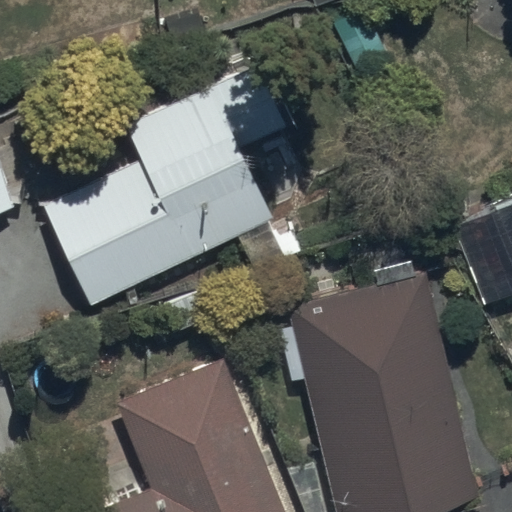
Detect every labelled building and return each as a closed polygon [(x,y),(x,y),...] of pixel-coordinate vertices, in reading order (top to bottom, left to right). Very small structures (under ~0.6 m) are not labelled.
[(146,143),(46,187),(85,282),(277,198),(246,126),(287,108),(259,44),(128,101),(146,143)] [(0,148),(0,193),(11,191),(0,148)] [(511,177),(492,185),(496,195),(456,209),(485,288),(511,278),(511,177)] [(425,256),(284,288),(339,511),(455,511),(450,485),(475,480),(425,256)] [(116,386),(151,470),(87,497),(93,511),(294,511),(224,342),(116,386)]
